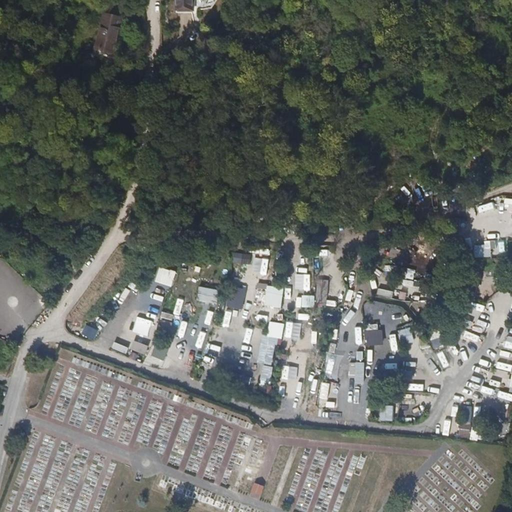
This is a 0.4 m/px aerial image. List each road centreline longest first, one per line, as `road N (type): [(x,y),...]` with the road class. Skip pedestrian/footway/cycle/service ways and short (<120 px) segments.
road 1 (residential): [(127,215),(33,347),(0,454)]
road 2 (unclassified): [(127,215),(148,106),(150,0)]
